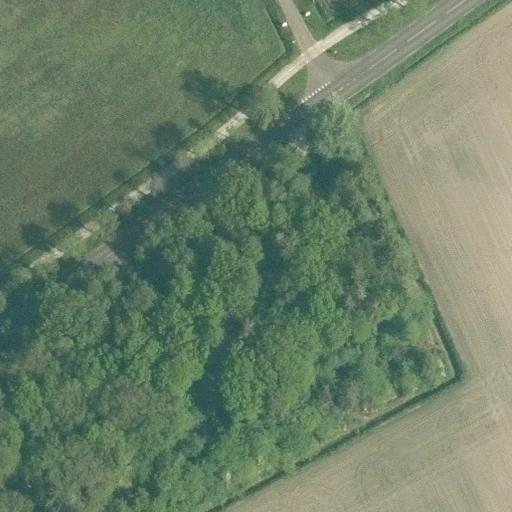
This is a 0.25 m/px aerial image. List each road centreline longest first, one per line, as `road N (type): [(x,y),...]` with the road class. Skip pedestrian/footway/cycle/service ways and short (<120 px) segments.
road 1 (secondary): [(0,336),(331,98)]
road 2 (secondary): [(331,98),(467,0)]
